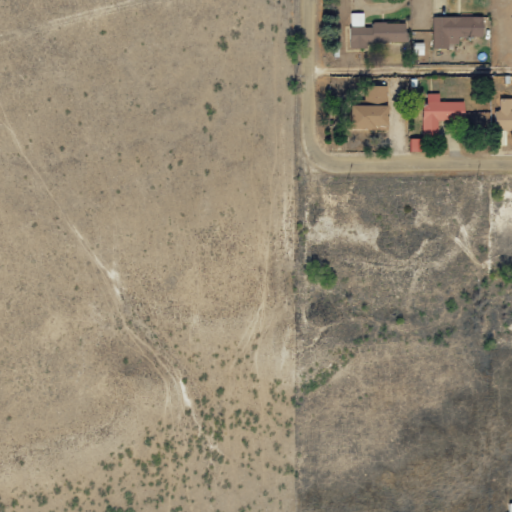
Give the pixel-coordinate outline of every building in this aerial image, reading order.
[(366,41),(406,41),(406,23),(364,23),(364,12),(350,12),(350,48),(366,48),(366,41)] [(483,15),(433,16),(433,47),(459,46),(458,37),(483,37),(483,15)] [(351,105),(351,128),(388,127),(387,85),(364,85),(364,105),(351,105)] [(464,101),(439,101),(439,93),(427,93),(427,103),(423,103),(423,138),(411,138),(411,151),(429,151),(429,140),(438,140),(438,120),(464,120),(464,101)] [(511,97),(499,98),(499,109),(494,109),(494,129),(511,128),(511,97)]
